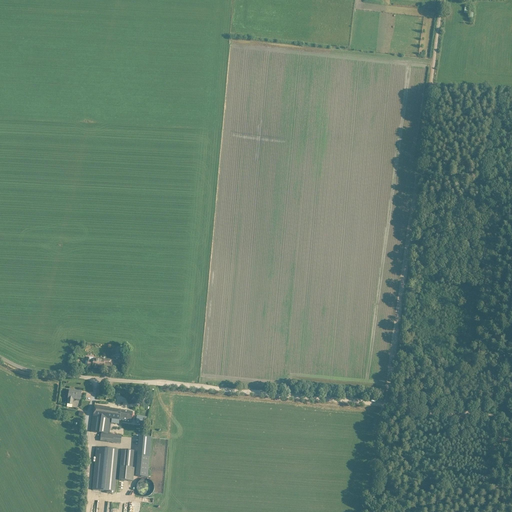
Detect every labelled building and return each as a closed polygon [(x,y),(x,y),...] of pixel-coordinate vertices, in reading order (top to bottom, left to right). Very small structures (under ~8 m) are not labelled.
[(125,349),(116,347),(115,358),(123,360),(125,349)] [(88,366),(88,368),(103,369),(103,366),(112,367),(112,361),(94,359),(94,358),(88,358),(88,362),(86,362),(85,366),(88,366)] [(68,396),(67,404),(67,407),(72,408),(72,405),(73,399),(80,400),(80,397),(81,392),(69,391),(68,396)] [(102,433),(100,441),(120,444),(121,436),(108,434),(110,418),(131,421),(132,413),(109,409),(109,408),(94,406),(93,416),(91,432),(102,433)] [(146,418),(137,416),(136,424),(145,425),(146,418)] [(147,478),(149,458),(151,438),(139,437),(135,477),(147,478)] [(118,450),(96,448),(92,490),(114,492),(118,450)] [(122,450),(119,480),(133,482),(134,468),(132,468),(134,451),(122,450)]
